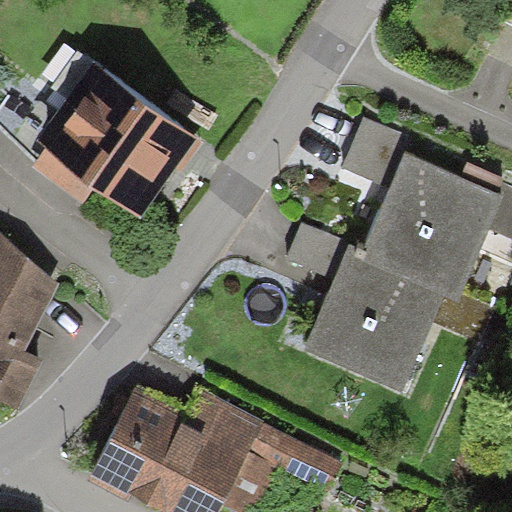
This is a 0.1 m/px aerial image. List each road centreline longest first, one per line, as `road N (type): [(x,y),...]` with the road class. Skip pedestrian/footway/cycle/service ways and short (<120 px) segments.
road 1 (residential): [(331,54),(154,311)]
road 2 (residential): [(154,311),(9,469)]
road 3 (residential): [(154,311),(109,261),(0,171)]
road 4 (residential): [(331,54),(511,135)]
